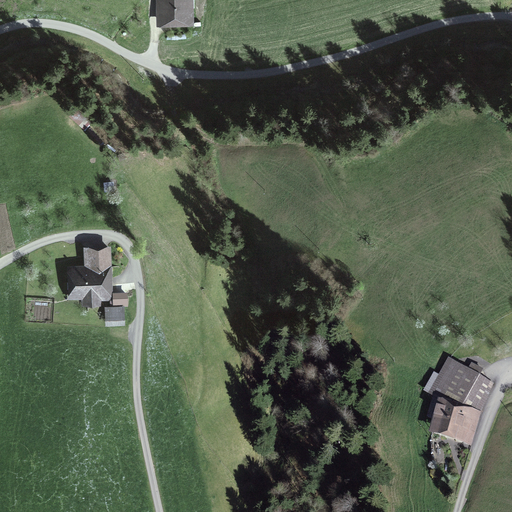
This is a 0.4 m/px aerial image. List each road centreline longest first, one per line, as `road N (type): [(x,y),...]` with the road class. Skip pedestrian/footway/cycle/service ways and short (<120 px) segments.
road 1 (unclassified): [(0,29),(52,23),(164,70),(219,76),(275,72),(451,21),(511,15)]
road 2 (unclassified): [(0,263),(77,234),(115,235),(128,245),(141,303),(136,391),(159,511)]
road 3 (unclassified): [(457,511),(511,373)]
